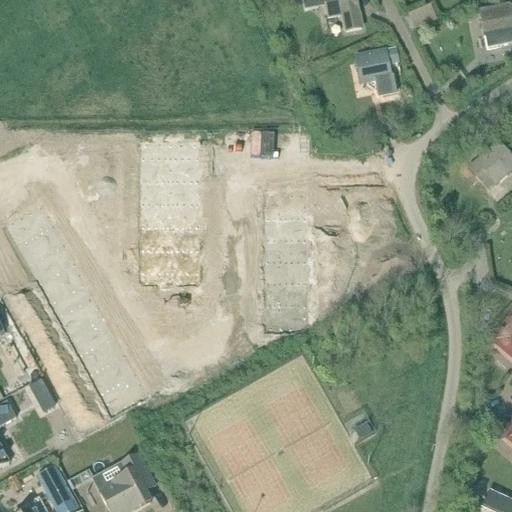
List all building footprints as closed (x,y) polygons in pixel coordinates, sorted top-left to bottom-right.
[(316,0),(312,0),(302,2),(304,12),(318,9),(316,0)] [(356,0),(322,0),(326,21),(343,18),(347,34),(362,31),(356,0)] [(511,6),(479,14),(487,51),(509,46),(511,44),(511,6)] [(395,50),(352,58),(360,88),(392,80),(389,67),(398,65),(395,50)] [(145,146),(145,178),(173,179),(173,146),(145,146)] [(173,146),(173,179),(200,179),(201,146),(173,146)] [(511,163),(497,146),(467,171),(474,180),(481,174),(495,191),(511,176),(511,163)] [(145,178),(145,201),(172,201),(173,179),(145,178)] [(173,179),(172,201),(200,202),(200,179),(173,179)] [(270,192),(270,216),(308,216),(308,192),(270,192)] [(145,201),(144,224),(172,224),(172,201),(145,201)] [(172,201),(172,224),(200,224),(200,202),(172,201)] [(45,203),(11,221),(22,242),(56,223),(45,203)] [(270,216),(269,237),(308,238),(308,216),(270,216)] [(56,223),(22,242),(33,261),(66,242),(56,223)] [(144,224),(144,247),(172,247),(172,224),(144,224)] [(172,224),(172,247),(200,247),(200,224),(172,224)] [(269,237),(269,259),(308,259),(308,238),(269,237)] [(66,242),(33,261),(43,280),(77,261),(66,242)] [(144,247),(144,279),(172,279),(172,247),(144,247)] [(172,247),(172,279),(200,280),(200,247),(172,247)] [(269,259),(269,280),(307,281),(308,259),(269,259)] [(77,261),(43,280),(54,300),(88,282),(77,261)] [(269,280),(269,302),(307,302),(307,281),(269,280)] [(94,294),(61,312),(72,333),(105,314),(94,294)] [(269,302),(269,325),(307,326),(307,302),(269,302)] [(105,314),(72,333),(82,351),(116,333),(105,314)] [(511,362),(511,319),(490,345),(511,363),(511,362)] [(116,333),(82,351),(93,370),(126,352),(116,333)] [(126,352),(93,370),(103,389),(137,371),(126,352)] [(137,371),(103,389),(114,410),(148,392),(137,371)] [(41,383),(29,390),(33,399),(46,392),(41,383)] [(0,471),(9,467),(0,450),(0,429),(16,421),(7,404),(0,407),(0,471)] [(136,458),(91,482),(98,496),(97,496),(105,511),(137,511),(148,506),(142,495),(153,490),(136,458)] [(58,475),(40,485),(55,511),(76,511),(78,511),(58,475)] [(43,511),(37,501),(17,511),(43,511)]
